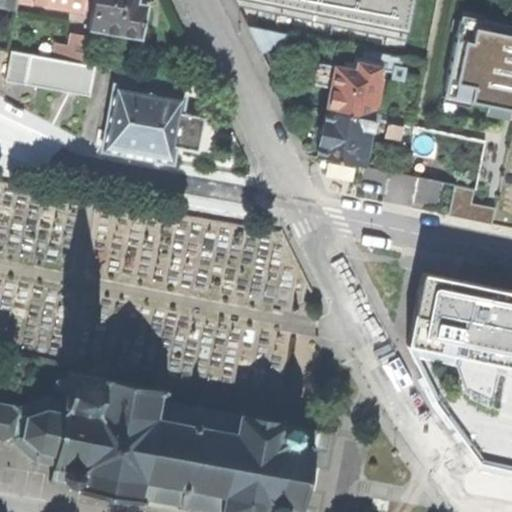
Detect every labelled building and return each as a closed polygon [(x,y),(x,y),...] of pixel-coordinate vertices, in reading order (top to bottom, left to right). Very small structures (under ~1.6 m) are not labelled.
[(29,0),(82,9),(83,0),(29,0)] [(92,0),(88,28),(140,37),(146,5),(136,3),(136,0),(92,0)] [(241,0),(407,33),(408,27),(414,0),(241,0)] [(459,20),(453,18),(450,31),(456,32),(445,90),(470,96),(469,101),(507,109),(508,103),(511,104),(511,24),(482,19),(481,24),(459,19),(459,20)] [(248,26),(258,47),(276,38),(277,32),(248,26)] [(71,35),(67,60),(81,63),(86,38),(71,35)] [(25,84),(30,54),(10,50),(4,81),(25,84)] [(91,96),(96,65),(81,63),(67,60),(30,54),(25,84),(39,87),(64,91),(70,92),(76,93),(91,96)] [(326,109),(371,118),(374,103),(377,104),(382,79),(379,79),(381,67),(357,62),(355,70),(335,66),(330,88),(326,109)] [(330,88),(335,66),(319,63),(317,68),(315,68),(314,72),(313,78),(315,79),(314,85),(330,88)] [(114,84),(102,150),(172,163),(175,147),(182,112),(185,97),(114,84)] [(374,128),(376,119),(371,118),(326,109),(322,131),(317,155),(361,164),(369,127),(374,128)] [(204,117),(182,112),(175,147),(180,148),(198,151),(201,133),(204,117)] [(403,125),(387,121),(385,134),(401,137),(403,125)] [(368,166),(364,192),(442,204),(446,178),(368,166)] [(470,199),(473,188),(455,185),(449,212),(492,220),(495,204),(470,199)] [(511,290),(421,272),(407,347),(437,407),(448,422),(483,468),(511,475),(511,290)] [(0,400),(0,437),(8,439),(10,442),(12,439),(34,457),(33,462),(38,462),(38,459),(51,461),(52,474),(50,474),(49,478),(51,478),(51,480),(55,481),(55,479),(62,480),(62,482),(73,483),(72,486),(78,487),(83,488),(136,498),(135,501),(140,501),(140,499),(148,500),(148,497),(158,499),(158,500),(163,501),(163,500),(177,502),(177,503),(179,504),(179,508),(183,508),(183,505),(186,505),(186,504),(220,510),(219,511),(226,511),(231,511),(300,511),(302,506),(304,506),(305,501),(302,501),(305,487),(311,488),(311,484),(310,483),(310,481),(306,481),(307,475),(308,469),(312,470),(312,468),(315,468),(315,464),(309,463),(312,449),(315,449),(315,444),(313,442),(315,431),(317,431),(318,427),(315,426),(289,421),(290,419),(287,419),(287,417),(283,416),(282,420),(273,419),(274,415),(268,414),(268,418),(258,416),(259,412),(254,412),(254,415),(245,414),(245,410),(241,409),(241,411),(239,411),(238,412),(223,410),(223,408),(219,407),(218,409),(204,406),(204,405),(202,404),(202,401),(198,401),(198,404),(196,403),(195,405),(180,402),(180,401),(176,400),(176,401),(166,400),(167,393),(169,393),(170,389),(168,388),(162,387),(162,385),(157,384),(157,386),(103,377),(103,374),(68,368),(67,375),(58,378),(55,388),(63,395),(63,398),(51,396),(51,392),(47,391),(46,395),(19,405),(17,402),(15,403),(0,400)]
